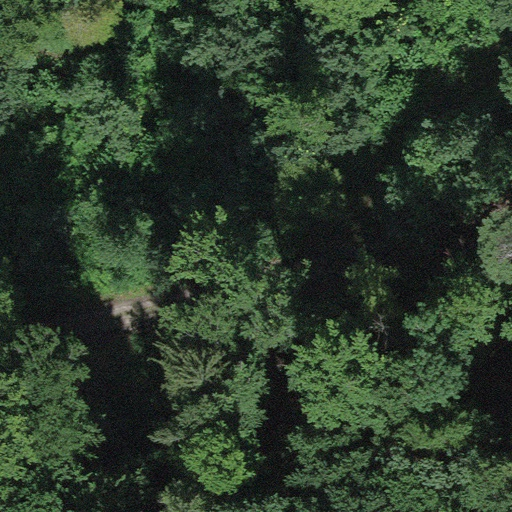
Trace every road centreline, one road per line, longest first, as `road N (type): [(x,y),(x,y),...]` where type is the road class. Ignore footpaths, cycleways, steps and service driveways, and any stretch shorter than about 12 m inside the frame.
road 1 (track): [(511,215),(340,267),(0,345)]
road 2 (track): [(340,267),(433,114),(511,48)]
road 3 (track): [(326,511),(452,403),(511,332)]
